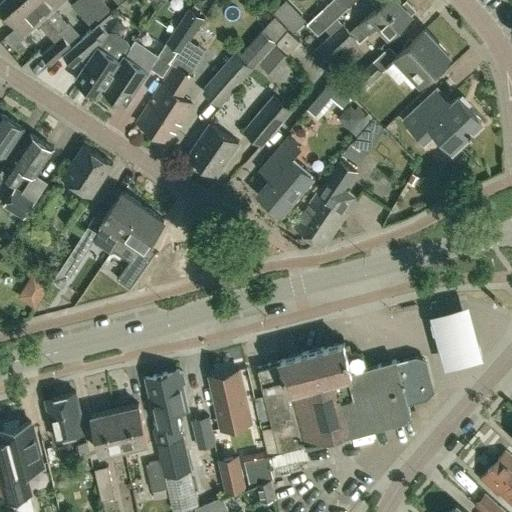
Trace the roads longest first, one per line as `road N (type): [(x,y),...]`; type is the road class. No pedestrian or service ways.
road 1 (tertiary): [(0,366),(511,228)]
road 2 (residential): [(223,208),(0,66)]
road 3 (residential): [(387,511),(511,373)]
